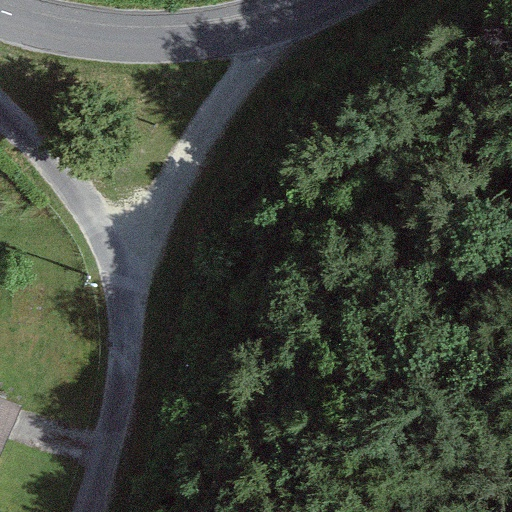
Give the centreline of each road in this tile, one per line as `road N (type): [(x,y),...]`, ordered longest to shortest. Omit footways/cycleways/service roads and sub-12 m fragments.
road 1 (residential): [(84,511),(122,374),(124,296),(99,225),(0,112)]
road 2 (tertiary): [(0,11),(55,27),(155,38),(235,29),(325,0)]
